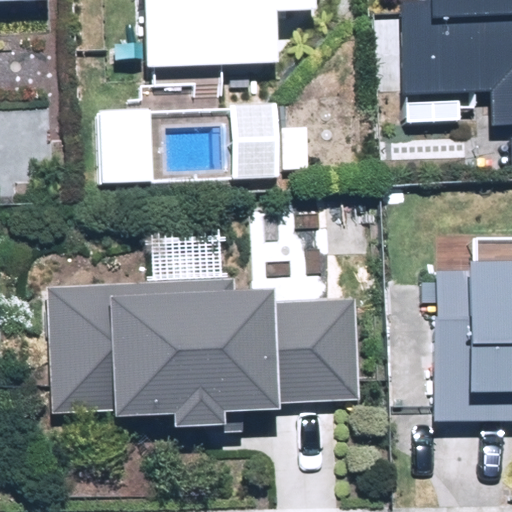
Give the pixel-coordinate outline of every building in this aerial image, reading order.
[(144,0),(147,67),(277,63),(275,9),(318,7),(317,0),(144,0)] [(491,90),(492,124),(511,123),(511,0),(426,0),(399,1),(401,93),(491,90)] [(366,200),(329,199),(329,257),(366,257),(366,200)] [(511,272),(432,270),(427,434),(511,436),(511,272)] [(227,292),(44,297),(48,425),(111,424),(111,438),(175,436),(175,449),(222,448),(222,437),(280,435),(279,411),(354,409),(352,313),(227,316),(227,292)]
